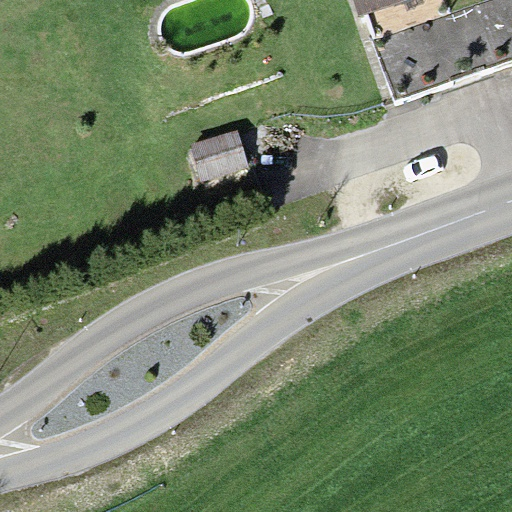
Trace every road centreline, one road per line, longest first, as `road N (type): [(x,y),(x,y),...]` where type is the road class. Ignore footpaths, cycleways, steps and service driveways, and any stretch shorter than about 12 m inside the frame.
road 1 (secondary): [(0,475),(85,452),(292,315),(507,205)]
road 2 (secondary): [(507,205),(238,270),(139,313),(0,414)]
